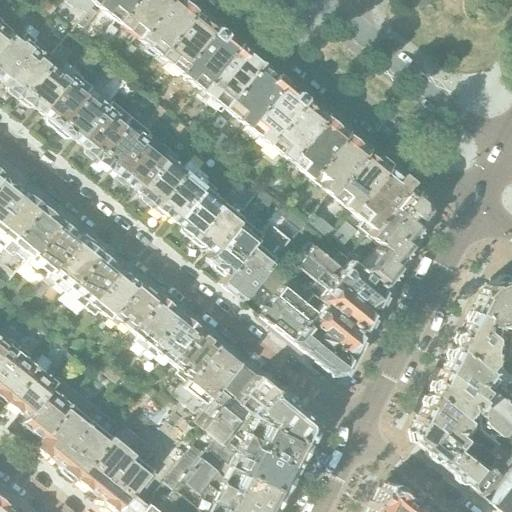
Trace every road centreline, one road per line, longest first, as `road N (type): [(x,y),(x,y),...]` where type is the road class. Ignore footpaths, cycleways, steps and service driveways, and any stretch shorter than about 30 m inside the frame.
road 1 (residential): [(357,429),(0,140)]
road 2 (residential): [(225,0),(478,201)]
road 3 (residential): [(478,201),(357,429)]
road 4 (residential): [(502,153),(334,17)]
road 5 (residential): [(458,511),(357,429)]
